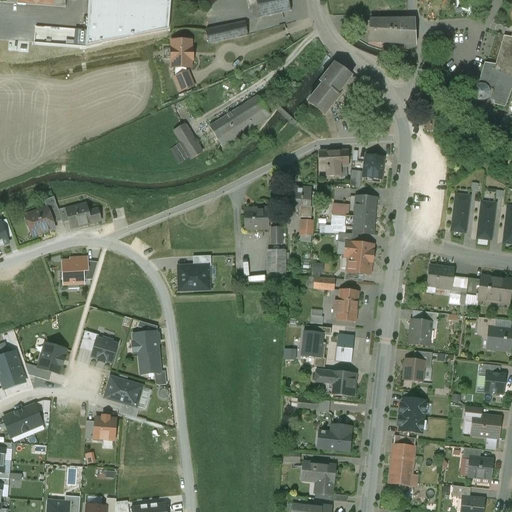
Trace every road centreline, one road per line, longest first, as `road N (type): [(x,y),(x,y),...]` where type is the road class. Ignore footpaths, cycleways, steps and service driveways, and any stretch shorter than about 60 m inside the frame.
road 1 (residential): [(105,243),(318,142),(405,138)]
road 2 (residential): [(190,511),(164,295),(143,264),(105,243)]
road 3 (residential): [(367,511),(398,238)]
